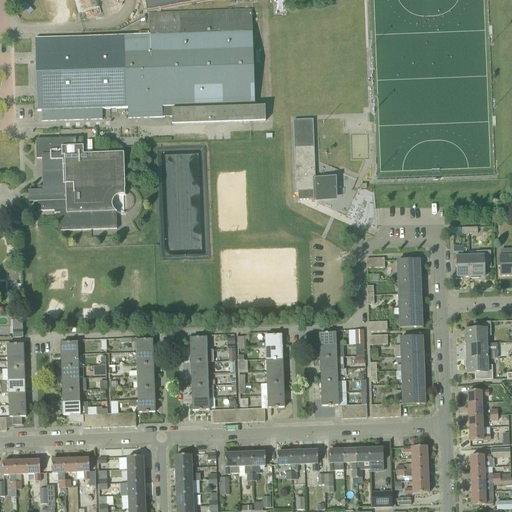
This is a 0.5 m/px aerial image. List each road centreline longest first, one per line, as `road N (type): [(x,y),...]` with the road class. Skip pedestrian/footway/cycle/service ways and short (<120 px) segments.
road 1 (residential): [(163,434),(446,423)]
road 2 (residential): [(0,441),(163,434)]
